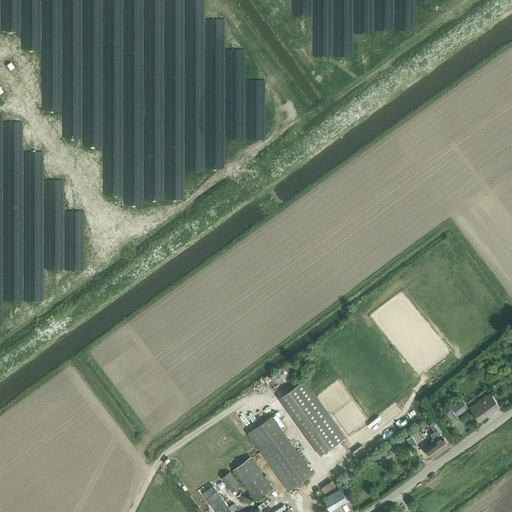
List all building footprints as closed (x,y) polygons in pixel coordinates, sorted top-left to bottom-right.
[(303,380),(279,397),(321,455),(345,437),(303,380)] [(470,408),(479,421),(500,407),(490,393),(470,408)] [(462,400),(452,408),(456,415),(467,407),(462,400)] [(453,423),(458,419),(451,410),(446,414),(453,423)] [(272,416),(248,433),(289,491),(314,473),(272,416)] [(426,449),(432,458),(449,446),(443,437),(440,433),(442,431),(434,420),(430,423),(435,431),(430,435),(435,442),(426,449)] [(414,445),(420,442),(422,441),(417,433),(415,434),(409,437),(414,445)] [(397,440),(388,446),(392,450),(400,445),(397,440)] [(381,464),(391,457),(394,455),(390,450),(387,452),(377,459),(381,464)] [(273,489),(250,457),(234,469),(257,501),(273,489)] [(389,471),(394,478),(398,476),(392,468),(389,471)] [(233,509),(248,498),(230,472),(214,483),(233,509)] [(223,509),(228,505),(214,486),(208,491),(223,509)] [(330,511),(348,501),(341,488),(323,499),(330,511)] [(267,501),(260,504),(264,511),(267,511),(272,510),(267,501)]
